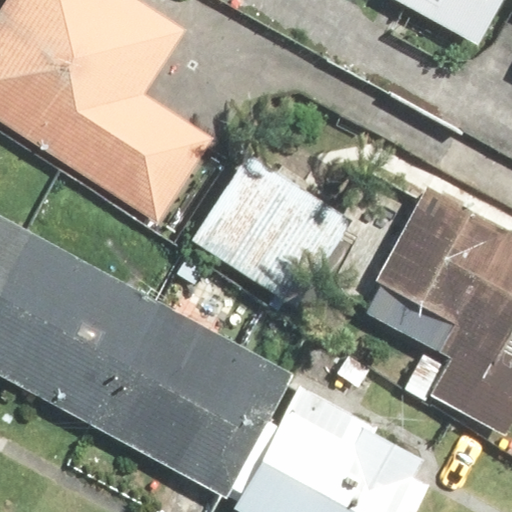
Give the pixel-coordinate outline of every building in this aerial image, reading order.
[(191,29),(147,0),(12,0),(0,19),(0,114),(162,223),(218,140),(148,93),(191,29)] [(409,0),(486,43),(510,0),(409,0)] [(257,151),(200,233),(237,259),(228,273),(290,316),(356,220),(257,151)] [(511,342),(511,221),(438,183),(424,209),(391,191),(361,247),(395,265),(372,307),(457,351),(433,396),(511,437),(511,435),(511,346),(510,345),(511,342)] [(0,205),(0,369),(230,500),(301,375),(0,205)] [(423,511),(453,461),(301,375),(230,500),(252,511),(423,511)]
